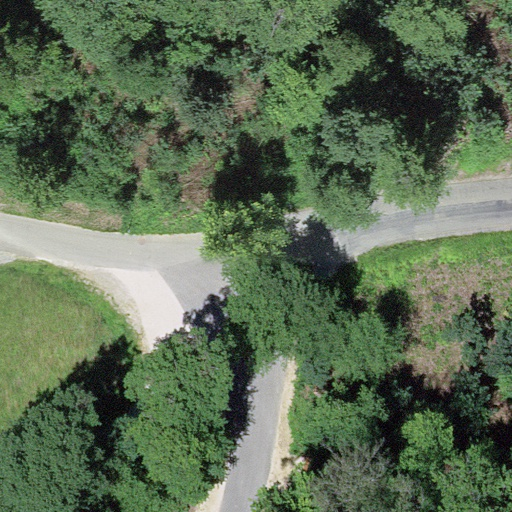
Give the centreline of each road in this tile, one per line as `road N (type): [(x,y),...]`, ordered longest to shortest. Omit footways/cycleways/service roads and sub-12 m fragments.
road 1 (unclassified): [(240,511),(256,471),(258,360),(231,338),(214,261),(455,205),(511,201)]
road 2 (track): [(62,511),(231,338)]
road 3 (track): [(214,261),(0,222)]
